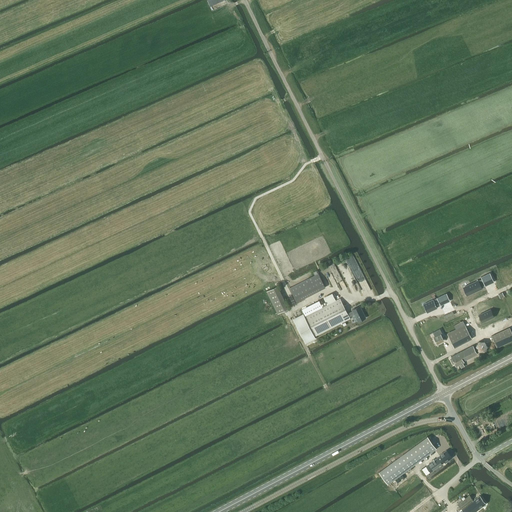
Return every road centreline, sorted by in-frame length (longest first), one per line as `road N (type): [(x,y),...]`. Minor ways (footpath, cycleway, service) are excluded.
road 1 (unclassified): [(443,393),(244,0)]
road 2 (primary): [(221,511),(443,393)]
road 3 (unclassified): [(243,511),(400,429),(454,415)]
